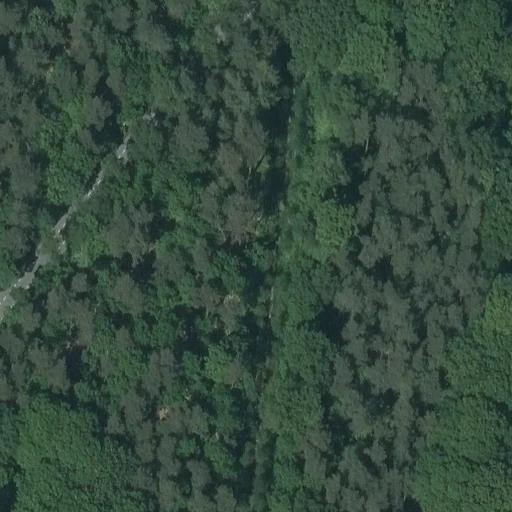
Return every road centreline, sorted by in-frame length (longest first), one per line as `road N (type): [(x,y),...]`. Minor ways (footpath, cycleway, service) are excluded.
road 1 (track): [(249,511),(295,89)]
road 2 (unclassified): [(0,311),(253,0)]
